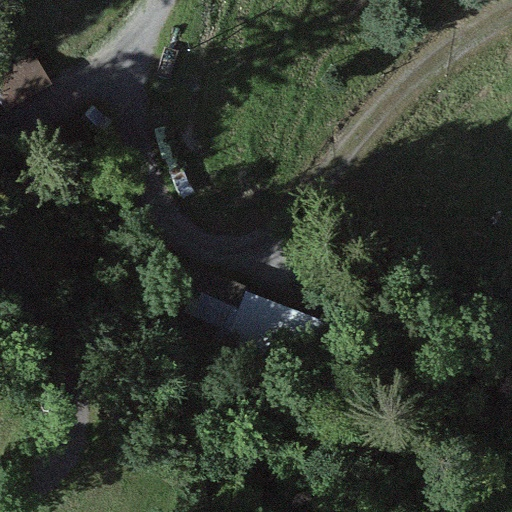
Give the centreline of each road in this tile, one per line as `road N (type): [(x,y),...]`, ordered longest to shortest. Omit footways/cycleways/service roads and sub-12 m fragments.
road 1 (track): [(102,69),(150,208),(217,267),(282,254),(392,93),(490,24),(511,21)]
road 2 (track): [(0,232),(76,412),(60,473),(0,503)]
road 3 (track): [(102,69),(10,130),(0,152)]
